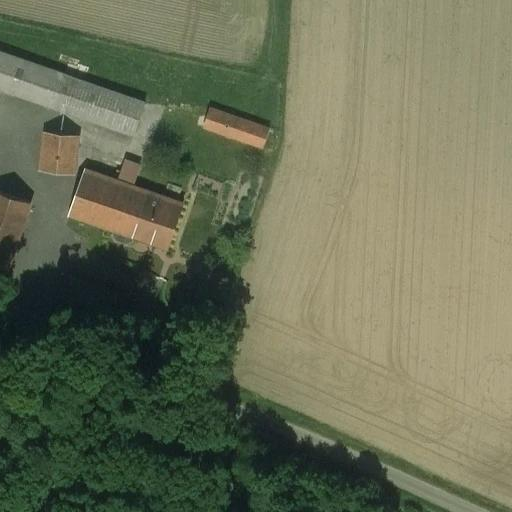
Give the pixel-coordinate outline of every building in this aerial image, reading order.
[(145,104),(64,76),(65,75),(0,52),(0,88),(54,107),(135,135),(145,104)] [(248,123),(210,109),(203,128),(241,141),(248,123)] [(78,137),(44,133),(40,170),(74,174),(78,137)] [(140,166),(125,161),(118,181),(85,170),(69,216),(167,250),(183,204),(133,186),(140,166)] [(0,289),(1,290),(31,203),(0,192),(0,289)] [(118,296),(69,277),(54,316),(104,334),(118,296)]
